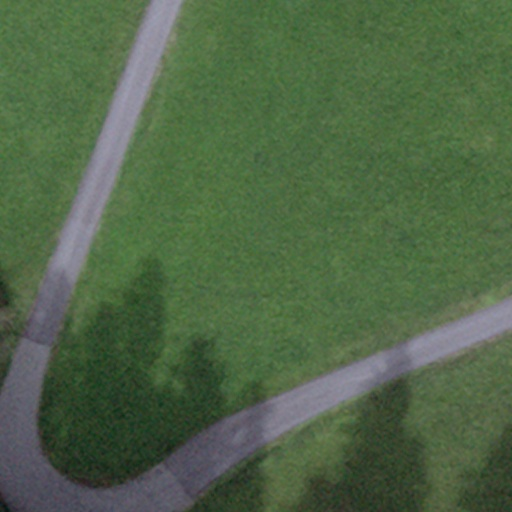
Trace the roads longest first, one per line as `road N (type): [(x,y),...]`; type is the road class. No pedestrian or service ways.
road 1 (tertiary): [(116,511),(62,491),(21,427),(177,0)]
road 2 (tertiary): [(511,324),(262,432),(130,511)]
